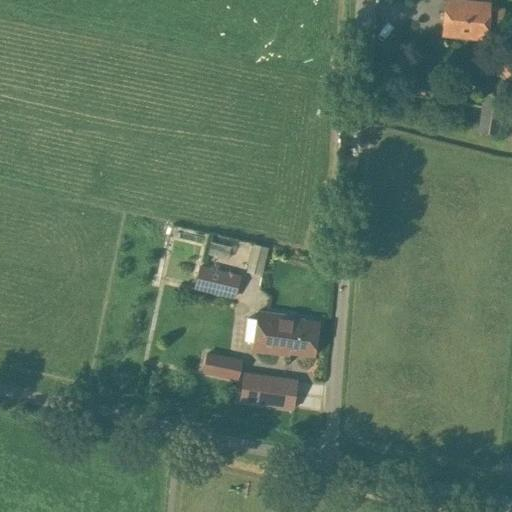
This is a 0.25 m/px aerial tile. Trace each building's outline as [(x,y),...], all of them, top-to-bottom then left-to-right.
[(491,7),(491,2),(468,0),(444,0),(441,36),(487,40),(488,36),(502,37),(504,8),(491,7)] [(497,134),(503,98),(483,95),(478,131),(497,134)] [(265,271),(273,246),(259,242),(252,267),(265,271)] [(240,275),(199,265),(193,288),(234,298),(240,275)] [(317,321),(279,316),(280,314),(258,311),(253,350),(276,353),(277,351),(312,356),(317,321)] [(237,378),(241,360),(206,354),(203,371),(237,378)] [(296,379),(243,372),(240,402),(293,408),(296,379)]
